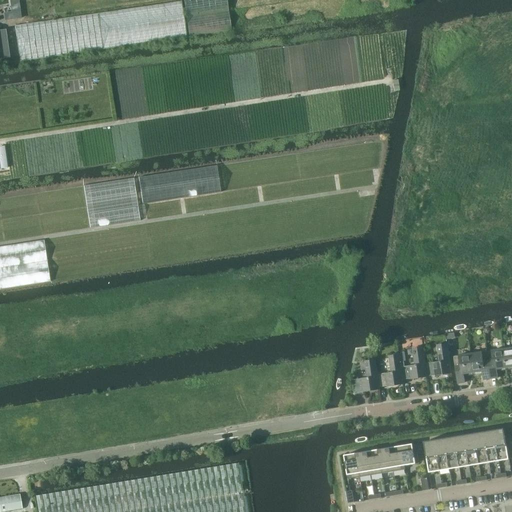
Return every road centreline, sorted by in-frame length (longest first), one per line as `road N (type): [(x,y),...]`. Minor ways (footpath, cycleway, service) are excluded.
road 1 (residential): [(0,473),(511,391)]
road 2 (residential): [(511,483),(356,511)]
